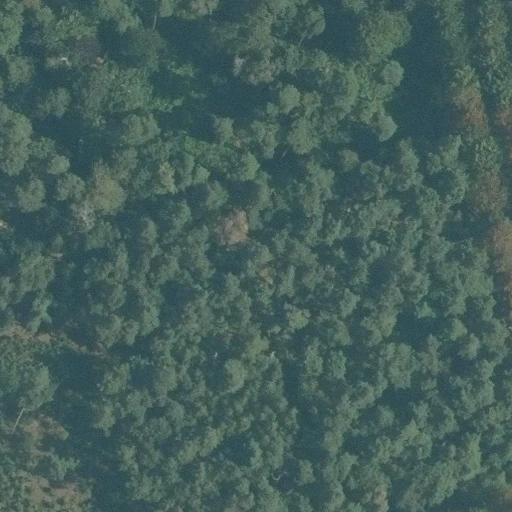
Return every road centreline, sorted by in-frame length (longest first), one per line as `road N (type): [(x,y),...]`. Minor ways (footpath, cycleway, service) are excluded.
road 1 (unknown): [(490,0),(494,15),(475,34),(424,58),(403,82),(381,133),(0,242)]
road 2 (track): [(458,0),(511,238)]
